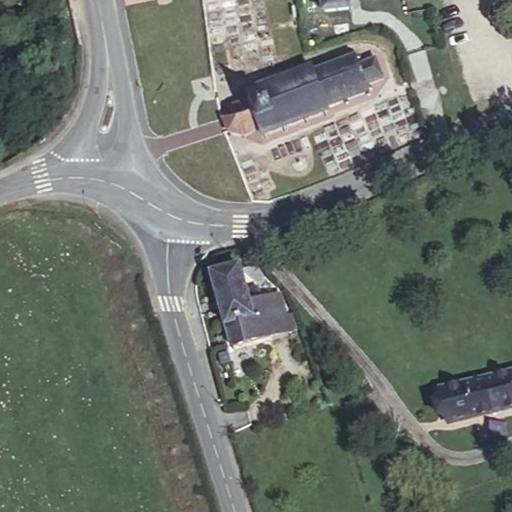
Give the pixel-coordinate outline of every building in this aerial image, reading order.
[(425,0),(327,0),(331,24),(359,22),(361,9),(425,0)] [(237,119),(243,139),(248,142),(255,144),(270,140),(272,147),(349,126),(350,116),(377,110),(376,103),(395,99),(388,78),(371,83),(367,76),(340,84),(336,77),(258,100),(259,107),(242,112),(237,119)] [(254,321),(253,309),(244,280),(217,287),(235,363),(277,351),(268,318),(254,321)] [(265,306),(253,309),(254,321),(268,318),(265,306)] [(284,313),(268,318),(277,351),(301,344),(298,334),(291,335),(284,313)] [(511,425),(511,391),(455,406),(462,438),(511,425)]
